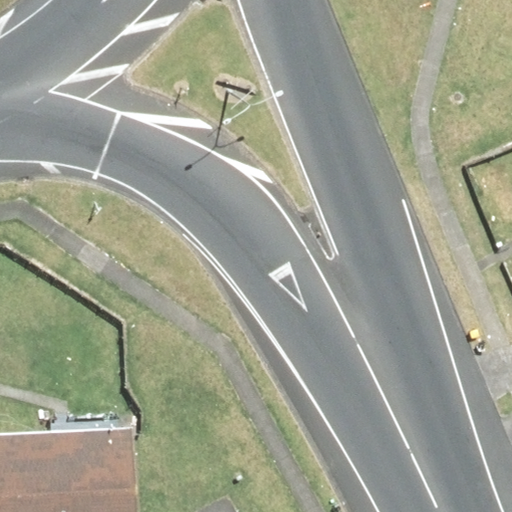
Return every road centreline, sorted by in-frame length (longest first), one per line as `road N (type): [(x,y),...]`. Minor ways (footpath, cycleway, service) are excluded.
road 1 (secondary): [(368,352),(232,210),(174,172),(117,145),(0,119)]
road 2 (secondary): [(279,0),(307,83),(368,352)]
road 3 (secondary): [(435,511),(368,352)]
road 4 (primary): [(124,0),(50,68),(0,99)]
